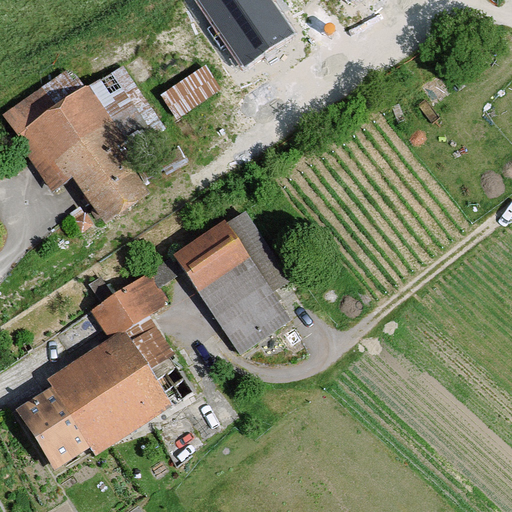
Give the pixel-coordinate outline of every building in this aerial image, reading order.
[(292,34),(269,0),(198,0),(243,67),(292,34)] [(208,61),(162,90),(177,114),(223,85),(208,61)] [(124,145),(87,91),(14,140),(53,196),(72,183),(105,231),(150,200),(116,150),(124,145)] [(293,276),(250,212),(179,260),(241,351),(286,320),(268,293),(293,276)] [(168,306),(149,276),(91,314),(110,344),(122,336),(168,306)] [(171,410),(122,336),(110,344),(46,386),(50,393),(90,453),(94,460),(171,410)] [(90,453),(50,393),(14,417),(53,477),(90,453)]
